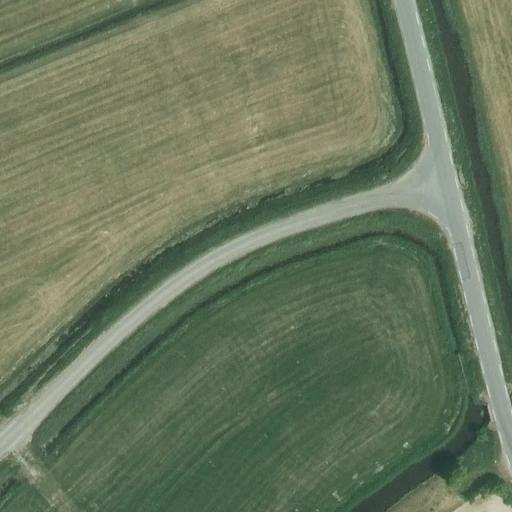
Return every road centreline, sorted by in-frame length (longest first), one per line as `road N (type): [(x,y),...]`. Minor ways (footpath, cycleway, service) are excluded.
road 1 (unclassified): [(0,445),(196,271),(255,237),(446,180)]
road 2 (tertiary): [(511,445),(446,180)]
road 3 (tertiary): [(446,180),(403,0)]
